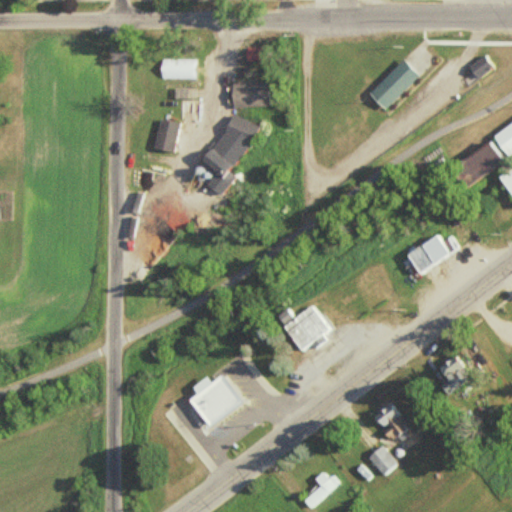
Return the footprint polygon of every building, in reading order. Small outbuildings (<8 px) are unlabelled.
[(492,67),(482,54),(466,66),(475,79),(492,67)] [(195,59),(159,59),(159,78),(195,78),(195,59)] [(417,74),(401,59),(366,93),(382,109),(417,74)] [(269,106),(269,80),(229,80),(229,106),(269,106)] [(248,147),(257,125),(229,113),(220,135),(248,147)] [(152,148),(171,152),(177,122),(157,119),(152,148)] [(504,155),(511,150),(511,120),(490,134),(504,155)] [(198,158),(218,177),(237,157),(217,139),(198,158)] [(451,166),(465,185),(502,159),(489,140),(451,166)] [(511,163),(496,174),(511,198),(511,163)] [(404,253),(416,273),(447,254),(435,234),(404,253)] [(302,354),(331,332),(310,304),(281,326),(302,354)] [(439,385),(451,399),(474,379),(453,356),(437,369),(445,379),(439,385)] [(242,404),(220,373),(183,400),(205,430),(242,404)] [(408,427),(390,403),(372,416),(389,440),(408,427)] [(367,457),(383,476),(397,463),(381,444),(367,457)] [(314,508),(333,483),(320,473),(301,498),(314,508)]
